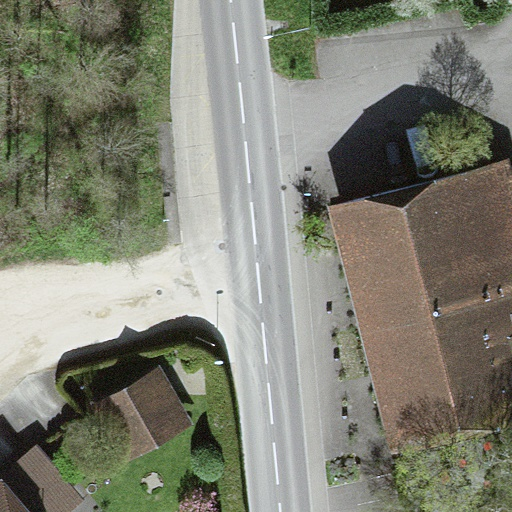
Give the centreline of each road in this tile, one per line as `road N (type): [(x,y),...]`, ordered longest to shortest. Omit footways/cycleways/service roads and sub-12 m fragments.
road 1 (secondary): [(242,123),(280,511)]
road 2 (residential): [(242,123),(452,79),(501,55),(511,39)]
road 3 (track): [(0,344),(259,281)]
road 4 (secondary): [(229,0),(242,123)]
